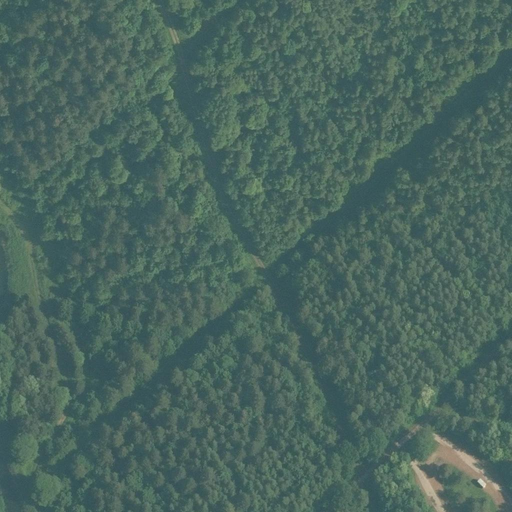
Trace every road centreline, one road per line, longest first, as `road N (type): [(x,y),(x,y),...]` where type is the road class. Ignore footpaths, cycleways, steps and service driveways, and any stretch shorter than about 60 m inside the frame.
road 1 (track): [(158,0),(212,169),(332,402),(361,478)]
road 2 (track): [(231,0),(177,49),(27,238)]
road 3 (unclassified): [(326,511),(414,428)]
